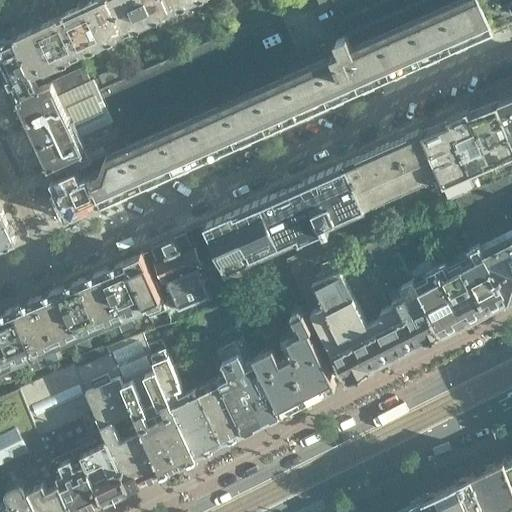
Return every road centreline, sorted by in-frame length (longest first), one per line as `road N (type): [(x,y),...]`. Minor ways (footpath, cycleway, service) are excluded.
road 1 (residential): [(511,48),(378,109),(348,131),(51,261)]
road 2 (secondary): [(511,353),(183,511)]
road 3 (secondary): [(277,511),(511,398)]
